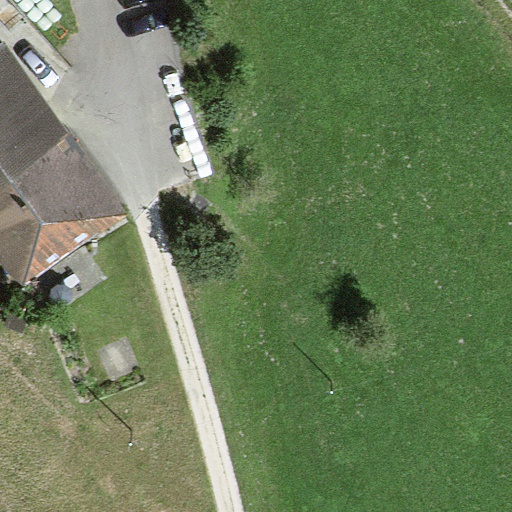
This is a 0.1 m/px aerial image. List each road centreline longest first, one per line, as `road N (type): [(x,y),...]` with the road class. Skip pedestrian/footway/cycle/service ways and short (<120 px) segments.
road 1 (track): [(142,202),(227,511)]
road 2 (unclassified): [(85,0),(142,202)]
